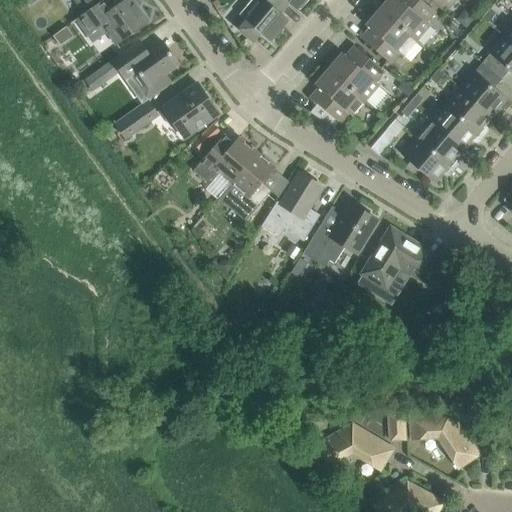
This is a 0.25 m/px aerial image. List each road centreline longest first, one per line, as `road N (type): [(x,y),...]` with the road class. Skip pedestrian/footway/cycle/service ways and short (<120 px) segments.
road 1 (residential): [(454,229),(250,101)]
road 2 (residential): [(250,101),(336,0)]
road 3 (residential): [(250,101),(176,0)]
